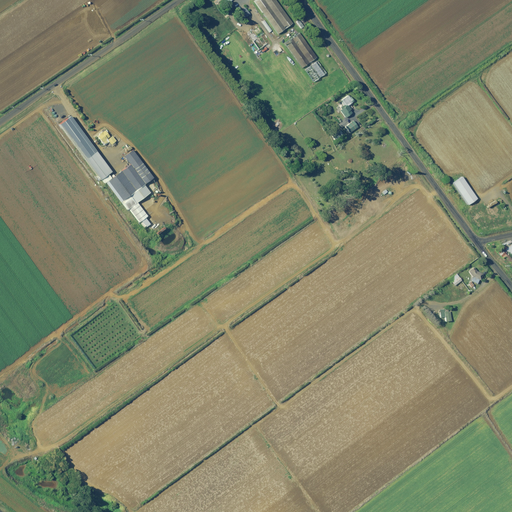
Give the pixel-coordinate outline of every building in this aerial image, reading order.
[(253,0),(276,32),(293,20),(278,0),(253,0)] [(250,14),(245,8),(241,11),(244,15),(242,17),(243,19),(250,14)] [(258,25),(247,33),(259,49),(269,42),(258,25)] [(284,40),(301,66),(318,55),(300,29),(284,40)] [(326,73),(317,61),(305,70),(313,82),(326,73)] [(353,101),(349,95),(340,101),(343,105),(340,108),(341,109),(339,110),(344,118),(351,113),(349,110),(350,109),(347,105),(353,101)] [(66,117),(58,123),(99,176),(107,170),(66,117)] [(357,127),(352,121),(344,127),(349,133),(357,127)] [(108,142),(112,147),(115,144),(114,142),(116,141),(111,136),(109,137),(106,133),(107,131),(104,128),(95,135),(104,145),(108,142)] [(152,175),(131,146),(122,153),(129,163),(143,182),(152,175)] [(129,163),(107,180),(127,206),(149,190),(143,182),(129,163)] [(476,199),(461,177),(452,183),(467,205),(476,199)] [(137,199),(129,205),(139,218),(147,212),(137,199)] [(504,258),(505,257),(511,265),(511,257),(508,253),(507,254),(506,252),(502,255),(504,258)] [(467,271),(471,277),(469,281),(476,283),(478,280),(479,280),(482,273),(477,270),(473,266),(467,271)] [(461,281),(456,274),(447,280),(449,283),(451,282),(453,286),(461,281)] [(465,286),(461,281),(458,283),(459,284),(464,291),(464,290),(466,292),(469,290),(467,288),(470,286),(471,287),(473,286),(470,282),(469,281),(467,283),(468,284),(465,286)] [(444,312),(443,309),(439,310),(440,318),(444,317),(445,322),(450,321),(449,312),(444,312)]
